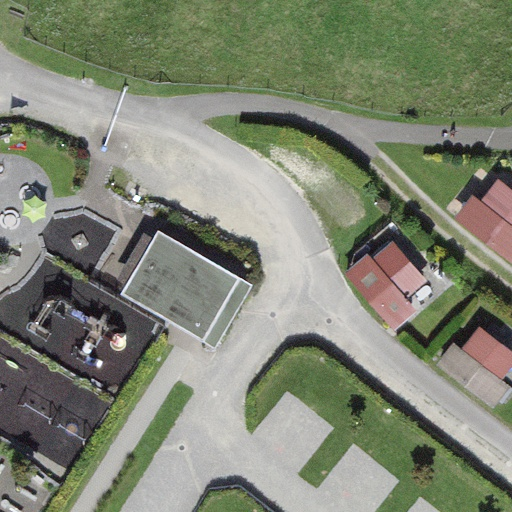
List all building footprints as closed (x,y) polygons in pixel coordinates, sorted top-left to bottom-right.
[(126,284),(212,338),(250,277),(164,223),(126,284)] [(409,236),(355,262),(387,327),(440,301),(409,236)] [(45,249),(10,316),(48,336),(83,268),(45,249)] [(511,339),(478,327),(467,356),(511,373),(511,339)] [(113,403),(63,376),(44,412),(93,439),(113,403)]
